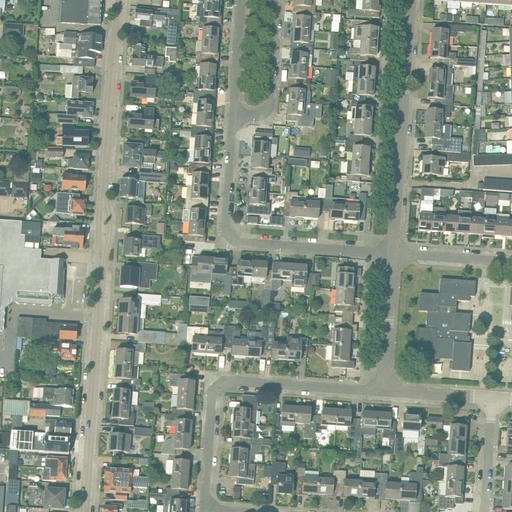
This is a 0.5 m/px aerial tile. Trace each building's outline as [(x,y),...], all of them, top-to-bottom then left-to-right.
[(60,0),(59,23),(87,25),(88,0),(60,0)] [(88,0),(87,25),(100,26),(101,0),(88,0)] [(295,0),(295,6),(293,6),(293,12),(314,13),(315,0),(295,0)] [(379,7),(377,6),(377,0),(356,0),(356,10),(349,10),(348,16),(369,17),(379,18),(379,12),(379,7)] [(219,18),(220,6),(198,4),(197,17),(199,17),(198,23),(220,25),(221,19),(219,18)] [(150,28),(150,21),(151,22),(152,20),(165,21),(164,27),(177,29),(178,14),(146,11),(136,10),(135,20),(140,20),(140,27),(150,28)] [(319,14),(314,13),(293,12),(292,18),(294,18),(293,30),(313,31),(314,24),(316,24),(318,22),(319,14)] [(354,27),(353,41),(377,42),(378,28),(370,28),(371,22),(350,20),(350,27),(354,27)] [(203,29),(202,41),(217,42),(218,30),(220,30),(220,25),(198,23),(198,29),(203,29)] [(331,23),(331,32),(338,32),(339,23),(332,23),(331,23)] [(23,26),(3,24),(2,36),(22,37),(23,26)] [(431,44),(446,46),(447,37),(455,38),(455,32),(464,33),(464,31),(467,31),(467,27),(465,27),(465,26),(440,24),(439,31),(432,30),(431,44)] [(313,31),(293,30),(292,42),(290,42),(290,48),(312,49),(312,43),(308,43),(309,31),(313,31)] [(76,34),(64,33),(63,44),(57,43),(56,57),(78,58),(94,60),(95,53),(101,53),(102,35),(80,34),(76,34)] [(190,57),(190,59),(218,61),(218,55),(216,55),(217,42),(202,41),(201,54),(196,53),(196,57),(190,57)] [(376,57),(377,42),(353,41),(353,49),(351,49),(350,60),(368,62),(368,56),(376,57)] [(446,53),(446,46),(431,44),(430,58),(437,59),(437,65),(452,66),(467,67),(468,67),(475,68),(476,61),(455,59),(456,54),(446,53)] [(145,56),(145,47),(135,46),(135,55),(132,55),(131,66),(161,68),(162,57),(145,56)] [(168,62),(175,62),(176,48),(165,48),(165,57),(169,57),(168,62)] [(312,49),(290,48),(290,54),(292,54),(291,66),(306,67),(307,55),(311,55),(312,49)] [(94,60),(82,59),(74,58),(73,66),(82,67),(94,68),(94,60)] [(218,61),(190,59),(188,59),(188,61),(196,61),(195,65),(200,66),(199,77),(214,78),(215,67),(217,67),(218,61)] [(367,68),(368,62),(350,60),(349,67),(353,67),(352,81),(374,82),(375,68),(367,68)] [(36,64),(35,70),(60,72),(60,73),(82,74),(82,67),(73,66),(73,67),(36,64)] [(450,86),(452,66),(437,65),(437,71),(429,70),(428,85),(450,86)] [(305,79),(306,67),(291,66),(290,73),(288,73),(288,78),(287,85),(309,86),(310,80),(305,79)] [(467,67),(466,75),(475,76),(475,74),(475,68),(468,67),(467,67)] [(92,78),(72,77),(72,86),(66,85),(65,98),(74,99),(74,98),(78,99),(79,92),(91,93),(92,78)] [(186,93),(186,95),(215,97),(216,91),(214,91),(214,78),(199,77),(198,90),(194,90),(193,93),(186,93)] [(131,83),(130,97),(140,98),(155,99),(155,89),(156,78),(155,78),(145,78),(145,84),(131,83)] [(373,97),(374,82),(352,81),(351,94),(347,94),(347,100),(365,102),(365,96),(373,97)] [(309,86),(287,85),(287,90),(289,90),(288,103),(303,104),(304,92),(309,92),(309,86)] [(435,99),(434,105),(453,106),(451,106),(452,94),(450,93),(450,86),(428,85),(427,98),(435,99)] [(19,88),(3,87),(2,94),(18,95),(19,88)] [(215,103),(215,97),(186,95),(186,97),(193,98),(193,103),(197,104),(197,114),(212,115),(213,103),(215,103)] [(364,108),(365,102),(347,100),(352,101),(350,121),(371,122),(372,108),(364,108)] [(93,104),(78,103),(66,102),(65,115),(57,115),(56,123),(77,124),(77,117),(91,118),(93,104)] [(303,116),(303,104),(288,103),(287,115),(285,115),(285,121),(312,123),(312,117),(303,116)] [(453,106),(434,105),(434,111),(426,110),(425,125),(441,126),(441,118),(449,118),(450,112),(452,112),(453,106)] [(154,110),(153,110),(143,109),(143,115),(129,114),(128,128),(138,129),(158,130),(159,121),(153,120),(154,110)] [(191,126),(191,132),(213,133),(213,127),(211,127),(212,115),(197,114),(196,126),(191,126)] [(345,140),(345,141),(362,142),(362,136),(370,137),(371,122),(350,121),(355,121),(354,135),(349,135),(349,140),(345,140)] [(425,125),(424,138),(425,139),(431,139),(431,140),(431,145),(431,150),(431,151),(441,152),(460,153),(461,139),(450,138),(450,127),(441,126),(425,125)] [(74,126),(63,126),(62,138),(56,138),(56,146),(87,147),(88,133),(74,132),(74,126)] [(474,130),(473,143),(478,143),(478,142),(482,143),(483,131),(479,130),(474,130)] [(252,137),(252,143),(254,144),(253,148),(253,156),(268,157),(269,145),(277,145),(277,139),(272,138),(272,132),(255,131),(254,137),(252,137)] [(212,139),(213,133),(191,132),(190,138),(195,138),(194,150),(209,151),(210,139),(212,139)] [(123,156),(154,158),(164,158),(164,152),(148,151),(148,140),(130,138),(129,145),(124,145),(123,156)] [(362,148),(362,142),(345,141),(344,153),(348,153),(347,161),(368,162),(369,148),(362,148)] [(62,149),(35,150),(35,148),(30,148),(29,166),(37,166),(37,160),(35,160),(35,154),(47,154),(47,157),(62,157),(62,149)] [(182,168),(210,170),(210,164),(208,164),(209,151),(194,150),(187,150),(186,162),(188,162),(188,168),(182,168)] [(443,176),(443,168),(444,161),(469,163),(469,154),(460,153),(441,152),(431,151),(431,158),(423,158),(422,174),(443,176)] [(89,155),(74,154),(73,160),(68,160),(67,169),(72,169),(88,170),(89,155)] [(138,173),(151,174),(152,164),(154,164),(154,158),(123,156),(122,167),(139,168),(138,173)] [(250,168),(249,174),(275,176),(271,175),(272,170),(267,169),(268,157),(253,156),(252,168),(250,168)] [(368,162),(347,161),(346,177),(339,176),(339,181),(359,182),(360,176),(367,177),(368,162)] [(41,169),(30,168),(29,181),(40,182),(41,169)] [(210,170),(182,168),(181,173),(188,174),(192,174),(191,186),(207,187),(207,176),(209,176),(210,170)] [(78,175),(62,174),(61,189),(85,191),(86,178),(78,177),(78,175)] [(135,203),(143,204),(145,182),(165,183),(166,175),(139,174),(139,181),(120,180),(119,198),(135,199),(134,203),(135,203)] [(250,192),(266,194),(266,181),(275,182),(275,176),(249,174),(249,180),(251,180),(250,192)] [(9,183),(0,182),(0,195),(9,196),(9,183)] [(27,184),(12,184),(12,197),(26,198),(27,184)] [(187,186),(185,205),(207,206),(208,200),(206,200),(207,187),(191,186),(191,187),(187,186)] [(434,189),(421,188),(420,196),(433,197),(434,189)] [(318,212),(324,212),(326,189),(319,189),(318,199),(313,198),(313,199),(305,199),(303,218),(318,219),(318,212)] [(332,189),(326,189),(324,212),(330,213),(329,220),(343,221),(345,199),(331,198),(332,189)] [(471,202),(472,192),(459,191),(459,195),(458,202),(471,202)] [(265,203),(266,194),(250,192),(249,204),(247,204),(246,214),(268,216),(269,204),(265,203)] [(285,194),(284,209),(290,210),(289,217),(303,218),(305,199),(305,197),(297,196),(297,193),(285,192),(285,194)] [(57,193),(57,204),(56,214),(85,216),(86,200),(71,199),(72,194),(57,193)] [(498,194),(485,193),(484,199),(484,202),(496,203),(497,200),(498,194)] [(345,199),(343,221),(358,222),(358,215),(364,215),(366,194),(358,194),(358,200),(345,199)] [(143,204),(135,203),(135,204),(136,204),(136,209),(126,209),(125,224),(135,224),(144,225),(144,216),(150,216),(151,204),(145,204),(143,204)] [(190,211),(189,222),(204,224),(205,212),(207,212),(207,206),(185,205),(185,210),(190,211)] [(418,231),(431,231),(432,216),(432,208),(432,209),(419,208),(418,231)] [(445,209),(432,208),(432,216),(431,231),(443,232),(445,209)] [(445,209),(443,232),(456,233),(457,217),(445,217),(445,209)] [(483,219),(482,235),(482,238),(488,238),(488,236),(495,236),(496,220),(496,215),(483,214),(483,219)] [(470,218),(457,217),(456,233),(469,234),(470,218)] [(483,219),(470,218),(469,234),(482,235),(483,219)] [(24,244),(25,244),(25,236),(21,235),(21,230),(22,222),(0,220),(0,331),(3,332),(4,309),(14,301),(16,303),(17,304),(18,304),(49,306),(50,306),(51,305),(52,304),(52,303),(52,295),(61,296),(63,270),(62,270),(62,263),(64,263),(64,261),(40,259),(41,250),(24,249),(24,244)] [(508,221),(496,220),(495,236),(507,237),(508,221)] [(22,222),(21,230),(35,231),(35,223),(22,222)] [(203,236),(204,224),(189,222),(188,235),(177,234),(177,241),(205,243),(205,236),(203,236)] [(53,229),(52,237),(83,240),(84,231),(79,230),(79,228),(67,227),(67,229),(64,229),(64,230),(53,229)] [(160,237),(148,236),(138,235),(137,241),(124,240),(123,256),(138,257),(139,248),(160,250),(161,246),(159,245),(160,237)] [(40,236),(25,236),(25,244),(39,245),(40,236)] [(83,240),(52,237),(52,245),(63,245),(63,246),(70,247),(70,249),(77,250),(77,247),(82,248),(83,240)] [(211,274),(212,259),(198,258),(198,265),(191,265),(190,278),(197,278),(197,281),(211,282),(211,274)] [(226,260),(212,259),(211,274),(225,275),(224,286),(231,286),(232,268),(226,267),(226,260)] [(232,268),(231,285),(234,286),(243,286),(243,277),(251,277),(252,277),(253,262),(238,261),(238,268),(232,268)] [(251,277),(251,283),(264,284),(264,291),(270,292),(272,271),(266,271),(266,263),(253,262),(252,277),(251,277)] [(148,264),(146,264),(136,263),(135,270),(122,269),(121,286),(131,287),(138,287),(138,279),(147,279),(148,264)] [(291,281),(292,265),(278,264),(278,271),(272,271),(270,292),(275,292),(281,287),(281,280),(291,281)] [(311,287),(312,287),(313,274),(306,273),(306,266),(292,265),(291,281),(290,288),(304,289),(304,296),(310,297),(311,287)] [(336,290),(353,291),(354,276),(360,277),(361,270),(338,268),(336,290)] [(469,297),(474,297),(475,282),(440,279),(438,295),(419,294),(418,312),(427,312),(425,329),(419,329),(417,348),(435,349),(435,359),(435,357),(453,358),(452,371),(469,372),(467,372),(469,344),(471,345),(471,344),(469,344),(469,337),(467,337),(467,333),(469,333),(470,315),(455,314),(456,301),(468,302),(469,297)] [(341,318),(352,319),(353,313),(357,313),(358,306),(352,306),(353,291),(336,290),(335,312),(342,312),(341,318)] [(118,317),(138,318),(139,302),(160,304),(160,303),(160,297),(161,296),(137,294),(137,302),(119,301),(118,317)] [(137,331),(138,318),(118,317),(117,333),(138,335),(138,342),(145,343),(164,344),(164,333),(137,331)] [(334,323),(332,345),(349,347),(350,332),(356,333),(357,325),(352,325),(352,319),(341,318),(341,319),(334,318),(328,317),(328,322),(334,323)] [(76,340),(77,329),(77,325),(46,323),(46,320),(18,318),(16,338),(25,338),(48,340),(59,340),(60,339),(76,340)] [(177,345),(186,346),(188,328),(188,324),(178,323),(177,345)] [(226,349),(228,327),(224,327),(223,333),(207,332),(207,329),(205,354),(220,355),(220,348),(226,349)] [(246,357),(247,341),(239,341),(239,332),(234,331),(234,327),(228,327),(226,349),(232,349),(231,356),(246,357)] [(207,329),(188,328),(186,346),(192,346),(192,353),(205,354),(207,329)] [(260,351),(266,352),(267,338),(268,328),(261,328),(261,337),(255,336),(254,342),(247,341),(246,357),(260,358),(260,351)] [(275,329),(268,328),(267,338),(266,352),(272,352),(271,360),(286,361),(288,337),(286,337),(286,341),(274,340),(274,337),(275,329)] [(308,339),(288,337),(286,361),(300,362),(300,354),(306,354),(308,339)] [(61,341),(59,340),(48,340),(47,357),(59,358),(59,360),(75,361),(76,346),(61,345),(61,341)] [(145,353),(145,343),(138,342),(137,345),(124,345),(123,351),(116,350),(115,364),(135,365),(138,366),(139,352),(145,353)] [(349,347),(332,345),(331,367),(328,367),(327,376),(339,377),(339,368),(353,369),(354,362),(348,362),(349,347)] [(115,364),(114,379),(116,379),(122,379),(121,380),(121,384),(134,385),(134,380),(134,379),(135,365),(115,364)] [(178,388),(178,395),(193,396),(194,382),(187,382),(187,375),(169,374),(168,387),(178,388)] [(133,391),(134,385),(121,384),(121,391),(113,390),(112,404),(132,405),(133,391)] [(12,415),(23,415),(45,417),(46,415),(59,416),(60,407),(71,407),(73,390),(44,388),(43,401),(51,402),(50,407),(31,406),(31,403),(15,402),(5,401),(4,415),(12,415)] [(172,408),(172,415),(185,416),(185,410),(192,410),(193,396),(178,395),(177,409),(172,408)] [(233,409),(232,423),(256,425),(257,412),(258,397),(242,395),(241,410),(233,409)] [(132,406),(132,405),(112,404),(111,419),(119,419),(118,425),(133,426),(134,419),(134,414),(127,413),(128,406),(132,406)] [(281,423),(295,424),(296,407),(282,406),(281,414),(275,414),(274,432),(273,436),(280,437),(281,423)] [(142,407),(141,412),(145,416),(152,417),(153,408),(143,407),(142,407)] [(314,434),(316,416),(310,416),(310,408),(296,407),(295,424),(304,425),(303,439),(314,440),(314,434)] [(322,417),(316,416),(314,434),(321,434),(321,431),(327,431),(327,426),(335,427),(336,410),(322,409),(322,417)] [(350,411),(336,410),(335,427),(348,428),(348,438),(354,438),(356,419),(350,419),(350,411)] [(356,419),(354,438),(356,439),(361,439),(361,435),(375,436),(375,429),(376,413),(362,412),(362,420),(356,419)] [(390,414),(376,413),(375,429),(383,430),(382,438),(395,439),(395,435),(396,422),(390,422),(390,414)] [(185,416),(172,415),(165,414),(164,421),(166,422),(166,427),(175,428),(175,435),(190,436),(191,422),(184,422),(185,416)] [(21,432),(23,415),(12,415),(11,431),(21,432)] [(404,415),(403,425),(402,431),(418,432),(419,425),(420,425),(420,423),(419,423),(419,416),(404,415)] [(451,426),(450,440),(465,441),(466,427),(465,427),(466,421),(468,421),(427,418),(426,428),(441,429),(442,425),(451,426)] [(56,421),(45,420),(44,428),(49,428),(49,434),(70,436),(70,425),(56,424),(56,421)] [(255,433),(256,425),(232,423),(231,438),(239,438),(239,444),(262,446),(263,440),(258,439),(258,433),(255,433)] [(133,436),(150,438),(151,438),(152,430),(134,429),(133,436)] [(10,450),(10,451),(18,451),(58,454),(68,455),(69,439),(59,438),(52,438),(46,437),(45,437),(45,442),(39,442),(40,433),(36,433),(21,432),(11,431),(11,433),(10,447),(10,450)] [(130,436),(120,435),(110,435),(109,451),(113,451),(119,451),(121,452),(129,452),(130,436)] [(169,455),(182,456),(182,450),(189,450),(190,436),(175,435),(171,435),(170,439),(169,439),(167,440),(165,441),(163,443),(162,446),(161,448),(161,452),(161,455),(169,455)] [(401,455),(402,436),(395,435),(395,439),(394,447),(394,455),(401,455)] [(439,454),(439,461),(462,462),(463,456),(464,456),(465,441),(450,440),(449,454),(439,454)] [(231,449),(230,463),(250,464),(250,462),(253,459),(254,455),(256,452),(259,453),(260,446),(262,446),(239,444),(238,450),(231,449)] [(10,451),(9,466),(17,467),(17,466),(21,467),(21,461),(17,461),(18,451),(10,451)] [(181,462),(182,456),(169,455),(168,461),(173,461),(172,475),(188,476),(189,462),(181,462)] [(50,469),(65,471),(66,459),(57,458),(57,457),(46,457),(45,469),(50,469)] [(462,462),(439,461),(438,464),(438,467),(448,467),(447,482),(462,483),(463,468),(462,468),(462,462)] [(250,465),(250,464),(230,463),(229,477),(236,478),(236,484),(253,486),(254,473),(245,472),(245,465),(250,465)] [(291,495),(292,485),(293,478),(284,477),(285,464),(272,463),(271,478),(278,479),(276,494),(291,495)] [(16,481),(17,467),(9,466),(8,480),(16,481)] [(332,480),(318,479),(316,495),(332,496),(332,495),(337,495),(339,471),(339,466),(334,466),(334,471),(333,471),(332,480)] [(105,468),(105,480),(139,483),(139,477),(131,477),(132,470),(105,468)] [(297,485),(296,495),(297,495),(297,493),(302,493),(302,494),(316,495),(318,479),(304,478),(304,469),(298,468),(297,485)] [(408,485),(400,484),(399,500),(414,501),(420,501),(420,504),(421,494),(423,468),(416,468),(416,474),(409,473),(408,485)] [(65,471),(50,469),(49,481),(55,481),(65,481),(65,471)] [(343,496),(358,497),(359,482),(345,481),(346,471),(341,471),(339,471),(337,495),(343,496)] [(373,498),(379,498),(381,474),(374,473),(374,478),(359,477),(359,482),(358,497),(373,498)] [(385,499),(399,500),(400,484),(387,484),(387,474),(381,474),(379,498),(385,499)] [(186,490),(188,476),(172,475),(171,488),(166,488),(166,494),(179,495),(179,490),(186,490)] [(16,481),(8,480),(6,506),(18,507),(20,481),(16,481)] [(139,483),(105,480),(104,492),(116,493),(115,500),(126,501),(127,494),(130,494),(130,487),(138,488),(139,483)] [(460,498),(461,498),(462,483),(447,482),(446,498),(438,497),(437,509),(446,510),(447,509),(453,509),(454,504),(462,505),(462,504),(460,504),(460,503),(460,498)] [(46,488),(45,508),(63,509),(63,507),(65,507),(66,500),(64,499),(65,489),(46,488)] [(178,501),(179,495),(166,494),(165,501),(163,501),(162,511),(184,511),(186,502),(178,501)] [(260,495),(260,503),(268,504),(269,495),(260,495)] [(511,509),(511,496),(504,496),(503,509),(511,509)]
